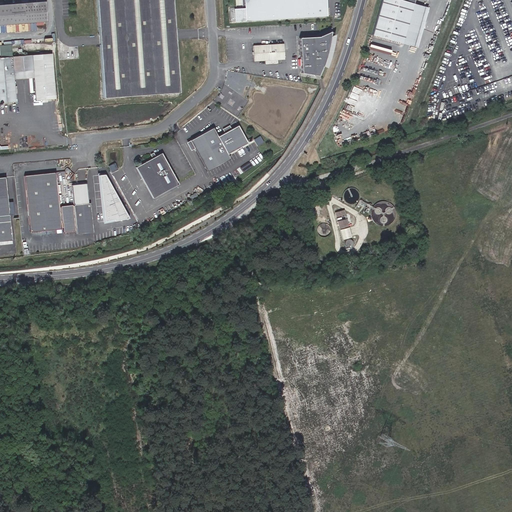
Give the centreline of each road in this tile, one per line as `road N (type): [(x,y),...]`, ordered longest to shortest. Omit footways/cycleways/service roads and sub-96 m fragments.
road 1 (tertiary): [(0,280),(86,274),(159,257),(231,221),(299,147),(336,77),(361,0)]
road 2 (unclassified): [(210,0),(208,86),(151,130),(86,141)]
